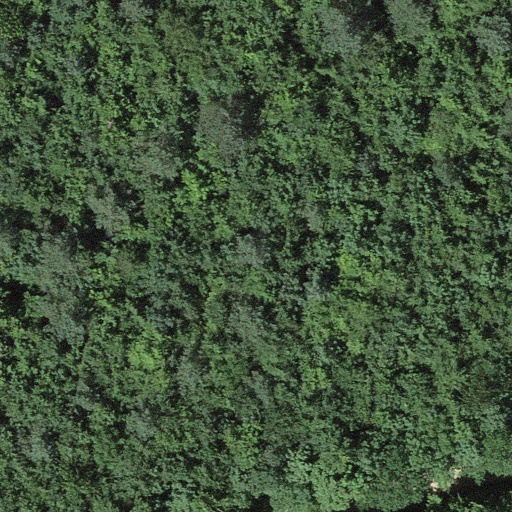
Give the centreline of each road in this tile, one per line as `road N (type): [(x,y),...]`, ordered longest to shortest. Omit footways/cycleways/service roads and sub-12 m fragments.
road 1 (track): [(0,337),(285,100),(504,0)]
road 2 (track): [(324,511),(381,488),(511,463)]
